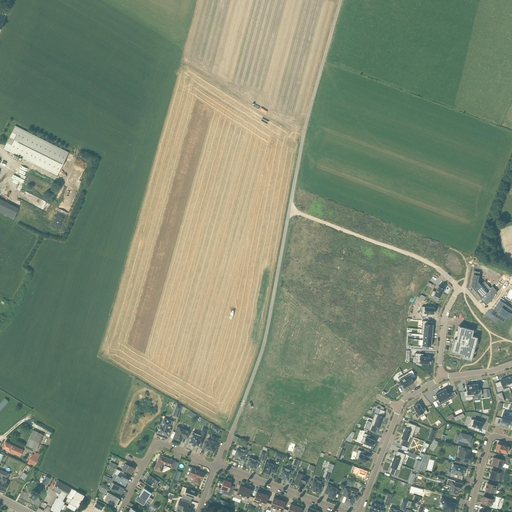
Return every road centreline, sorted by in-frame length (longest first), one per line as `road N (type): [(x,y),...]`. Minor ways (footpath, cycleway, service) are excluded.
road 1 (unclassified): [(284,243),(341,0)]
road 2 (residential): [(120,511),(155,443),(215,467)]
road 3 (residential): [(216,464),(343,511)]
